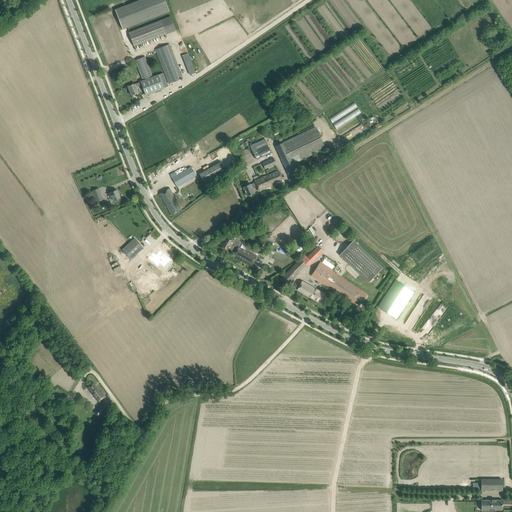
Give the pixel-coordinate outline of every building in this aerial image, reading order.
[(169,12),(164,0),(140,0),(115,10),(123,30),(169,12)] [(128,32),(134,47),(176,30),(171,16),(128,32)] [(170,44),(155,50),(168,85),(183,79),(170,44)] [(195,72),(188,53),(182,55),(189,75),(195,72)] [(153,77),(145,57),(135,61),(143,81),(141,82),(135,84),(128,86),(129,90),(131,95),(134,94),(138,93),(136,87),(142,85),(146,96),(168,87),(163,73),(153,77)] [(355,102),(329,118),(336,129),(362,113),(355,102)] [(315,127),(275,146),(289,175),(298,171),(294,164),(326,149),(315,127)] [(265,139),(250,146),(256,159),(272,152),(265,139)] [(274,158),(263,163),(265,169),(277,164),(274,158)] [(221,162),(199,174),(204,183),(226,170),(221,162)] [(196,176),(191,167),(177,175),(175,172),(170,175),(177,187),(196,176)] [(256,182),(243,187),(247,196),(255,193),(252,188),(257,185),(259,191),(271,186),(271,187),(284,181),(280,171),(267,177),(266,176),(255,181),(256,182)] [(99,188),(92,191),(97,203),(104,200),(99,188)] [(169,188),(159,194),(166,206),(167,206),(172,215),(182,210),(169,188)] [(184,188),(179,190),(187,203),(192,201),(184,188)] [(113,201),(120,198),(117,190),(109,193),(111,198),(112,198),(113,201)] [(225,235),(219,247),(228,252),(229,249),(235,252),(234,255),(252,265),(257,256),(239,247),(242,243),(235,239),(235,238),(234,238),(233,238),(232,239),(225,235)] [(143,248),(135,238),(122,250),(131,259),(143,248)] [(354,239),(340,254),(369,282),(383,268),(354,239)] [(263,240),(258,249),(261,251),(266,241),(263,240)] [(294,247),(297,253),(304,248),(301,243),(294,247)] [(306,255),(302,260),(307,265),(308,266),(323,251),(318,246),(308,257),(306,255)] [(160,250),(156,255),(153,252),(148,258),(149,259),(149,260),(158,268),(161,264),(164,267),(168,262),(168,263),(171,260),(160,250)] [(301,259),(281,278),(288,284),(307,265),(302,260),(301,259)] [(333,271),(321,263),(312,276),(358,306),(366,294),(332,272),(333,271)] [(302,281),(297,290),(321,303),(326,294),(302,281)] [(395,281),(378,307),(396,319),(414,293),(395,281)] [(145,284),(137,289),(141,297),(149,293),(145,284)] [(101,400),(105,397),(102,392),(101,392),(93,383),(88,388),(102,406),(94,412),(98,417),(109,409),(105,404),(104,404),(101,400)] [(62,391),(57,387),(52,393),(57,397),(62,391)] [(58,401),(55,405),(62,410),(65,405),(68,400),(65,398),(62,403),(58,401)] [(481,490),(502,490),(502,480),(481,480),(481,490)] [(481,500),(481,510),(502,510),(502,500),(481,500)]
